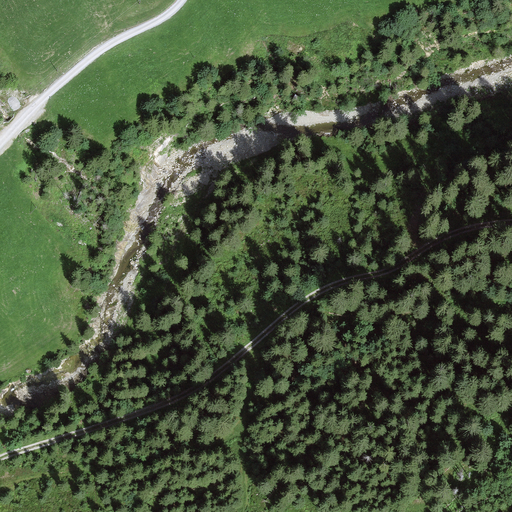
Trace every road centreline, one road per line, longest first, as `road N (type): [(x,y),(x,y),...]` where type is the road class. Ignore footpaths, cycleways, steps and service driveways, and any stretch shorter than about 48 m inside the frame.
road 1 (track): [(0,458),(185,394),(331,286),(391,270),(455,231),(511,222)]
road 2 (track): [(0,144),(43,95),(115,42),(167,17),(180,0)]
road 3 (track): [(250,347),(244,511)]
